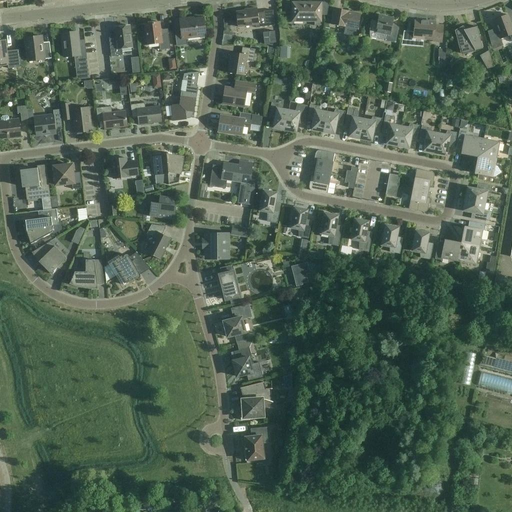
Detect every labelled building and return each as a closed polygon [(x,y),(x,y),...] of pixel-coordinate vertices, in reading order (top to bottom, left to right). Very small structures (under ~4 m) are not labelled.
[(315,3),(293,3),(292,21),(314,21),(314,26),(320,26),(320,9),(321,3),(315,3)] [(249,10),(236,12),(237,27),(256,25),(256,28),(275,26),(273,10),(263,11),(263,12),(257,13),(257,8),(249,9),(249,10)] [(348,11),(334,8),(331,24),(345,27),(345,26),(357,29),(360,14),(348,12),(348,11)] [(393,18),(378,15),(377,21),(371,21),(370,25),(370,27),(369,32),(370,35),(375,33),(386,35),(384,41),(395,43),(398,29),(392,27),(393,18)] [(496,28),(487,31),(490,44),(501,40),(500,39),(509,35),(511,42),(511,26),(507,15),(493,20),(496,28)] [(189,19),(179,20),(181,31),(175,31),(176,46),(187,45),(186,38),(205,36),(203,18),(189,20),(189,19)] [(435,23),(414,21),(413,38),(433,39),(433,41),(441,42),(443,26),(435,26),(435,23)] [(159,22),(145,24),(147,45),(159,43),(160,50),(170,49),(168,33),(161,34),(159,22)] [(129,26),(115,27),(117,43),(109,44),(111,57),(122,55),(122,49),(132,47),(129,26)] [(464,31),(462,27),(455,31),(461,54),(473,47),(474,51),(482,49),(477,27),(468,29),(464,31)] [(274,31),(263,32),(264,44),(275,42),(274,31)] [(78,32),(61,34),(64,57),(80,55),(81,58),(87,58),(85,43),(79,44),(78,32)] [(223,34),(222,45),(223,45),(223,44),(231,43),(232,35),(223,34)] [(41,36),(25,38),(28,61),(51,59),(50,45),(43,46),(41,36)] [(5,41),(0,41),(0,66),(8,65),(8,69),(21,67),(19,50),(13,50),(12,53),(7,53),(5,41)] [(241,54),(230,52),(229,60),(230,60),(228,73),(244,76),(246,61),(253,62),(255,49),(242,47),(241,54)] [(487,68),(493,67),(489,50),(479,55),(487,68)] [(136,51),(128,52),(129,67),(137,67),(136,51)] [(197,72),(184,74),(183,80),(187,81),(186,92),(181,91),(179,105),(171,106),(172,121),(193,119),(198,87),(195,86),(197,72)] [(255,84),(236,81),(235,89),(225,87),(222,104),(244,107),(246,91),(254,92),(255,84)] [(385,82),(384,91),(391,93),(392,83),(385,82)] [(24,90),(15,91),(16,99),(25,98),(24,90)] [(386,102),(385,111),(387,111),(394,107),(394,104),(386,102)] [(71,119),(69,103),(61,104),(63,120),(71,119)] [(145,103),(130,105),(132,119),(138,118),(139,125),(147,124),(161,122),(159,106),(145,108),(145,103)] [(283,130),(284,131),(288,111),(281,110),(281,105),(271,103),(268,118),(275,119),(273,128),(277,128),(283,130)] [(294,112),(288,111),(284,131),(286,131),(292,131),(296,132),(297,123),(304,125),(307,106),(297,104),(294,112)] [(321,132),(322,132),(326,113),(320,111),(319,107),(310,105),(307,120),(313,121),(311,129),(315,130),(321,132)] [(22,123),(28,122),(28,124),(26,106),(17,107),(18,114),(20,113),(22,123)] [(89,107),(72,109),(75,133),(92,131),(89,107)] [(111,107),(96,108),(98,122),(104,122),(105,129),(127,127),(125,111),(112,113),(111,107)] [(358,139),(360,140),(364,120),(357,118),(357,110),(348,108),(344,127),(350,128),(349,137),(352,137),(358,139)] [(35,129),(36,136),(43,135),(47,138),(49,134),(56,133),(56,128),(62,127),(60,110),(53,110),(54,115),(34,118),(34,125),(33,127),(35,129)] [(333,114),(326,113),(322,132),(324,133),(330,133),(334,134),(336,125),(342,126),(345,111),(335,110),(333,114)] [(221,116),(218,132),(241,135),(244,120),(251,121),(251,125),(261,126),(262,116),(240,113),(239,119),(221,116)] [(396,146),(397,147),(401,127),(394,126),(395,117),(385,115),(381,134),(387,135),(386,144),(389,144),(396,146)] [(1,121),(0,121),(0,132),(1,139),(13,137),(14,138),(21,137),(19,119),(9,120),(9,117),(7,116),(2,116),(1,118),(1,121)] [(364,120),(360,140),(361,140),(368,140),(371,141),(373,132),(379,134),(382,119),(372,117),(370,121),(364,120)] [(452,119),(451,127),(458,128),(459,120),(452,119)] [(407,128),(401,127),(397,147),(398,147),(405,147),(409,148),(410,140),(416,141),(419,126),(409,124),(407,128)] [(433,154),(434,154),(438,134),(432,133),(431,128),(421,126),(418,141),(425,142),(423,151),(427,152),(433,154)] [(445,135),(438,134),(434,154),(436,154),(442,155),(446,155),(447,147),(454,148),(457,133),(447,131),(445,135)] [(461,154),(475,156),(478,154),(481,139),(465,136),(466,133),(459,132),(456,149),(462,150),(461,154)] [(478,157),(477,159),(480,157),(495,160),(499,142),(481,139),(478,154),(475,156),(478,157)] [(317,165),(315,171),(330,173),(334,153),(320,150),(318,151),(316,152),(315,154),(313,164),(317,165)] [(179,183),(183,157),(172,155),(171,157),(167,156),(166,154),(151,155),(153,175),(168,174),(169,185),(179,183)] [(494,166),(495,160),(480,157),(477,159),(474,173),(478,174),(477,180),(493,183),(494,179),(495,177),(500,172),(496,166),(494,166)] [(111,160),(113,179),(128,177),(128,176),(138,175),(136,161),(127,162),(126,158),(111,160)] [(213,165),(210,186),(225,189),(227,180),(241,182),(237,203),(252,206),(256,179),(250,178),(253,163),(239,161),(239,166),(224,163),(223,167),(215,166),(213,165)] [(53,167),(56,185),(72,183),(73,189),(82,188),(80,172),(73,173),(72,165),(53,167)] [(347,171),(345,176),(356,178),(358,168),(351,167),(350,171),(347,171)] [(382,179),(383,168),(375,167),(374,178),(382,179)] [(37,169),(21,171),(23,187),(25,187),(27,200),(41,198),(43,210),(52,209),(52,208),(51,199),(48,176),(38,178),(37,169)] [(416,169),(413,189),(427,192),(429,186),(432,187),(434,176),(434,174),(433,173),(431,172),(416,169)] [(310,181),(309,186),(309,188),(310,190),(312,191),(326,194),(333,195),(335,184),(329,183),(330,173),(315,171),(314,176),(311,176),(310,181)] [(389,174),(387,184),(398,186),(400,176),(389,174)] [(345,176),(344,182),(348,183),(347,188),(354,189),(356,178),(345,176)] [(465,198),(464,199),(484,203),(486,196),(490,196),(492,186),(477,183),(476,190),(467,188),(467,191),(465,198)] [(387,184),(385,195),(396,197),(398,186),(387,184)] [(426,198),(427,192),(413,189),(409,209),(423,212),(425,212),(427,211),(428,209),(430,198),(426,198)] [(275,202),(276,193),(274,193),(272,192),(270,191),(268,191),(266,191),(263,191),(260,211),(268,212),(267,221),(277,223),(281,204),(275,202)] [(151,203),(150,216),(174,219),(175,206),(173,206),(174,199),(160,197),(159,204),(151,203)] [(484,203),(464,199),(464,200),(464,207),(463,211),(472,212),(470,219),(485,221),(487,212),(483,209),(484,203)] [(305,219),(307,210),(304,210),(303,209),(301,208),(299,208),(297,208),(294,208),(290,228),(298,229),(298,237),(308,238),(312,221),(305,219)] [(25,220),(27,232),(29,231),(33,243),(31,244),(53,232),(52,232),(51,226),(52,226),(52,222),(58,222),(57,209),(52,209),(43,210),(41,211),(42,218),(25,220)] [(336,225),(337,216),(335,216),(333,215),(331,214),(329,214),(327,214),(325,214),(321,233),(329,235),(328,244),(338,246),(342,226),(336,225)] [(366,231),(368,222),(365,221),(363,220),(361,220),(359,220),(358,220),(355,219),(351,239),(359,241),(359,250),(368,252),(372,232),(366,231)] [(464,227),(461,241),(464,244),(479,247),(482,231),(484,231),(485,224),(469,221),(468,228),(464,227)] [(146,252),(160,259),(170,239),(162,235),(166,226),(151,225),(147,233),(154,237),(146,252)] [(396,237),(398,228),(395,227),(394,226),(392,226),(390,225),(388,226),(385,225),(382,245),(389,246),(390,252),(400,254),(403,238),(396,237)] [(76,231),(71,242),(78,244),(84,230),(80,228),(76,231)] [(233,228),(232,234),(247,236),(248,230),(233,228)] [(427,243),(428,234),(426,233),(424,232),(422,231),(420,231),(418,232),(416,231),(412,251),(420,252),(420,258),(430,260),(433,244),(427,243)] [(206,234),(206,257),(218,256),(218,259),(226,259),(228,257),(228,251),(226,249),(224,249),(224,234),(206,234)] [(302,240),(300,248),(308,249),(309,241),(302,240)] [(442,258),(458,261),(461,246),(459,243),(445,240),(444,244),(438,242),(435,259),(441,260),(442,258)] [(50,241),(34,251),(32,252),(32,253),(34,252),(40,261),(39,262),(40,261),(53,274),(52,272),(57,268),(60,269),(62,262),(66,258),(50,241)] [(461,243),(459,243),(461,246),(458,261),(475,264),(479,247),(464,244),(461,241),(461,243)] [(129,257),(129,256),(128,255),(127,255),(126,255),(125,255),(124,256),(123,256),(123,257),(123,258),(123,259),(124,259),(122,261),(120,257),(110,263),(124,285),(133,279),(132,277),(134,276),(135,277),(135,278),(136,279),(137,279),(138,279),(139,279),(139,278),(140,278),(140,277),(140,276),(140,275),(140,274),(134,265),(141,261),(134,254),(129,257)] [(88,289),(98,289),(98,288),(98,289),(97,285),(104,284),(101,260),(86,260),(86,272),(75,272),(70,283),(69,284),(79,287),(88,289)] [(307,263),(292,267),(297,287),(302,286),(302,284),(307,283),(305,275),(310,274),(307,263)] [(222,274),(219,275),(226,300),(229,299),(237,297),(239,297),(233,271),(232,272),(231,267),(232,267),(220,269),(220,270),(221,270),(222,274)] [(485,273),(483,282),(492,284),(493,274),(485,273)] [(496,274),(494,284),(505,286),(507,276),(496,274)] [(300,289),(298,299),(305,300),(307,291),(300,289)] [(223,321),(227,337),(234,335),(245,333),(241,317),(248,316),(246,309),(233,312),(234,319),(223,321)] [(245,333),(234,335),(236,343),(246,340),(245,333)] [(289,333),(288,341),(299,343),(300,335),(289,333)] [(236,360),(233,361),(237,377),(246,374),(248,381),(263,378),(259,362),(253,364),(249,348),(233,352),(236,360)] [(482,366),(511,373),(511,364),(484,357),(482,366)] [(511,376),(476,370),(474,384),(511,390),(511,376)] [(264,417),(263,399),(268,401),(272,402),(273,402),(271,401),(270,389),(272,389),(272,388),(261,389),(260,384),(264,383),(264,382),(240,388),(240,389),(242,388),(245,399),(240,401),(240,402),(242,401),(243,405),(242,405),(242,411),(240,411),(241,420),(250,420),(250,418),(264,417)] [(268,443),(266,427),(250,429),(251,437),(245,437),(247,450),(244,451),(245,461),(256,460),(256,459),(263,458),(262,444),(268,443)]
